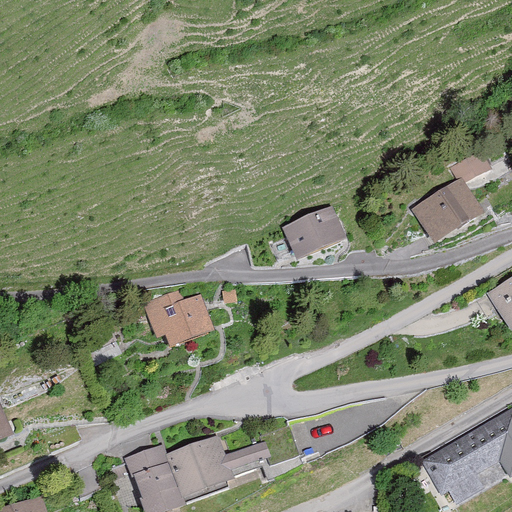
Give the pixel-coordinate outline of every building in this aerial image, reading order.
[(476,217),(456,185),(409,214),(429,246),(476,217)] [(341,245),(328,212),(279,232),(292,264),(341,245)] [(511,326),(511,278),(482,295),(502,332),(511,326)] [(179,302),(176,293),(140,305),(152,341),(159,339),(163,349),(210,333),(198,296),(179,302)] [(511,475),(511,414),(510,412),(419,466),(439,499),(495,466),(504,481),(511,475)] [(160,458),(156,449),(120,463),(138,511),(168,511),(179,508),(176,501),(228,482),(226,474),(265,460),(259,444),(220,458),(213,439),(160,458)]
